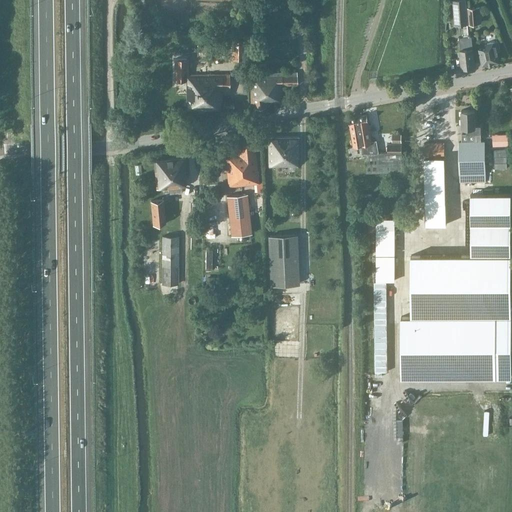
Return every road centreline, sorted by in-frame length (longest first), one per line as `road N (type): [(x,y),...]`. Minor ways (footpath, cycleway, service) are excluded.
road 1 (tertiary): [(0,151),(112,146),(511,71)]
road 2 (motorway): [(78,511),(72,0)]
road 3 (motorway): [(46,0),(52,511)]
road 4 (unknown): [(420,88),(419,217),(425,229),(441,232),(456,215),(452,82)]
road 5 (track): [(113,0),(112,146)]
